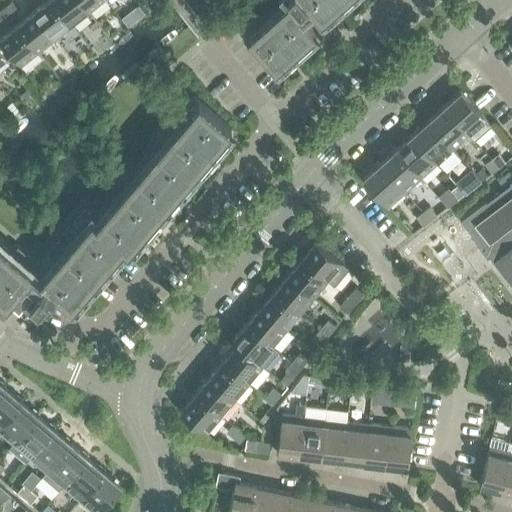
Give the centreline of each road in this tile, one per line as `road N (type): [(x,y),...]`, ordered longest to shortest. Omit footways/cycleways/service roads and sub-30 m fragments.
road 1 (residential): [(137,396),(148,360),(323,160),(463,35)]
road 2 (residential): [(55,364),(75,327),(95,330),(110,321),(274,124)]
road 3 (residential): [(437,500),(459,362),(346,216)]
road 4 (residential): [(437,500),(228,461)]
road 5 (residential): [(274,124),(404,0)]
road 6 (residential): [(152,511),(160,489),(137,396)]
